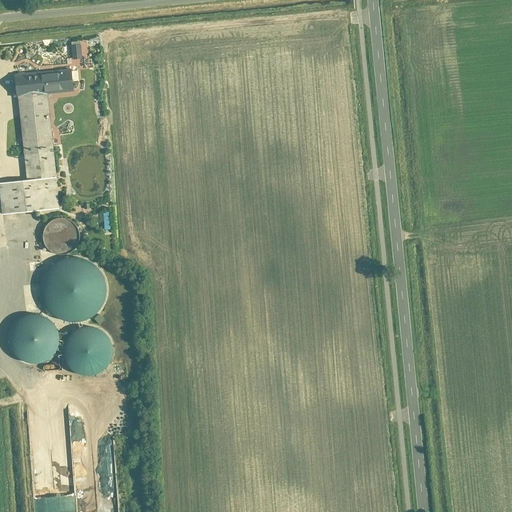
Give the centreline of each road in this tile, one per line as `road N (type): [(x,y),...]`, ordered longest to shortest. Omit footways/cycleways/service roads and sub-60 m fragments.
road 1 (tertiary): [(372,0),(423,511)]
road 2 (unclassified): [(0,18),(175,0)]
